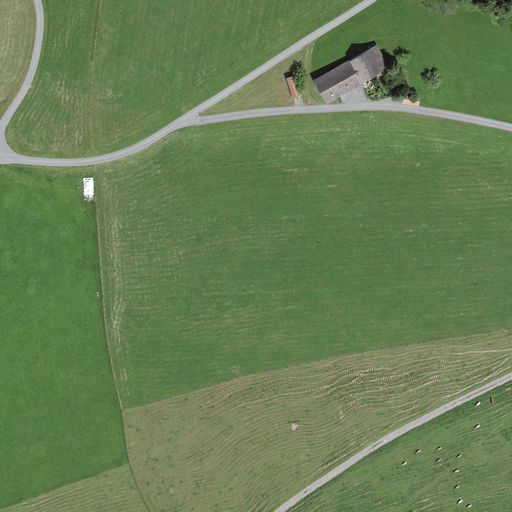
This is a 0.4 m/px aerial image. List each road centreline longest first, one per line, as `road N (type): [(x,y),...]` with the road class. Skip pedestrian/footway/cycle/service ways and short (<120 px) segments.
road 1 (unclassified): [(370,0),(129,151),(96,161),(0,155)]
road 2 (track): [(181,122),(379,106),(511,128)]
road 3 (track): [(511,377),(377,442),(280,511)]
road 4 (unclassified): [(0,129),(30,75),(39,0)]
